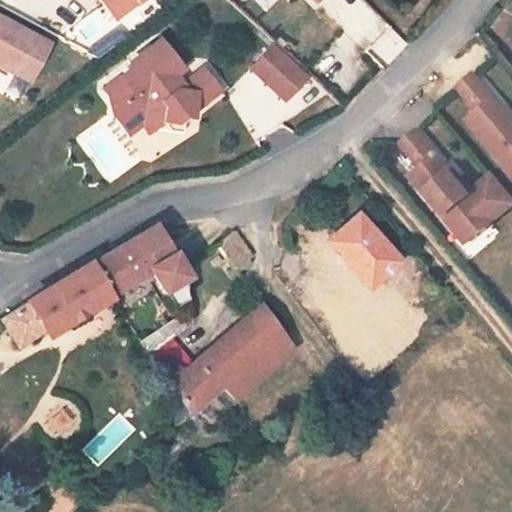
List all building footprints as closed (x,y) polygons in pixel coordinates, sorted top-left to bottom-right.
[(0,66),(28,82),(48,44),(0,17),(0,66)] [(177,89),(169,79),(183,68),(161,39),(131,62),(134,66),(121,76),(127,83),(111,96),(121,108),(114,113),(129,134),(143,123),(150,132),(154,129),(164,121),(177,124),(184,118),(186,117),(193,118),(193,111),(195,90),(188,81),(177,89)] [(272,45),(250,68),(283,100),(306,77),(272,45)] [(204,69),(188,81),(195,90),(193,111),(220,90),(204,69)] [(511,122),(504,113),(473,74),(457,87),(477,111),(467,120),(511,174),(511,173),(511,122)] [(121,76),(105,89),(111,96),(127,83),(121,76)] [(177,124),(164,121),(154,129),(182,132),(184,118),(177,124)] [(415,132),(400,144),(420,168),(409,177),(454,230),(462,224),(473,238),(511,204),(511,201),(491,176),(471,192),(459,178),(456,181),(447,169),(415,132)] [(450,167),(447,169),(456,181),(459,178),(450,167)] [(368,288),(397,261),(357,214),(332,236),(345,250),(340,255),(350,266),(368,288)] [(462,224),(454,230),(465,244),(473,238),(462,224)] [(27,301),(2,317),(18,346),(45,330),(46,332),(69,318),(82,310),(149,270),(178,317),(141,343),(148,356),(171,339),(192,323),(186,299),(183,275),(153,225),(27,301)] [(232,230),(216,244),(233,270),(250,257),(232,230)] [(345,250),(333,236),(327,241),(340,255),(345,250)] [(350,266),(345,271),(362,292),(368,288),(350,266)] [(242,304),(250,315),(191,365),(171,339),(148,356),(189,415),(220,387),(235,400),(293,348),(254,293),(242,304)] [(82,310),(69,318),(73,325),(86,317),(82,310)]
